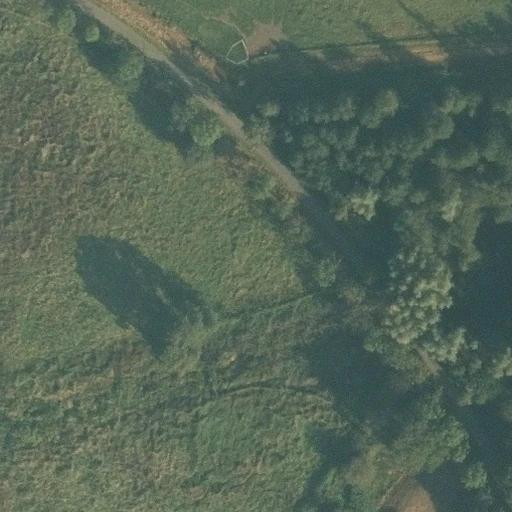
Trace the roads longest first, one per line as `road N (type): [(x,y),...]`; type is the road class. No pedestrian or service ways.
road 1 (unclassified): [(511,504),(466,413),(341,239),(235,124),(98,11),(72,0)]
road 2 (track): [(235,124),(254,79),(283,62),(511,40)]
